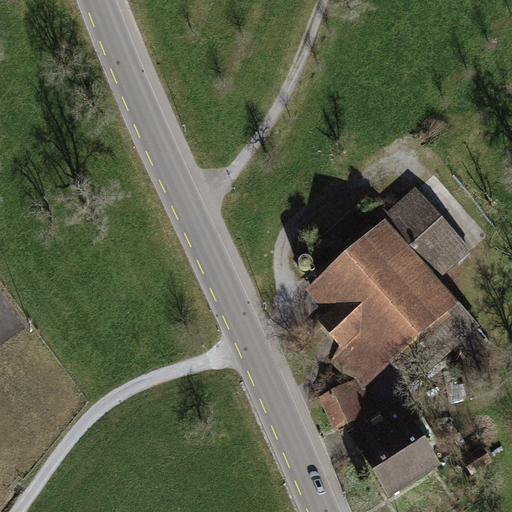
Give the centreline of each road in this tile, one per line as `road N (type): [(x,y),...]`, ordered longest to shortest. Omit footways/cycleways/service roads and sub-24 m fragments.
road 1 (secondary): [(99,0),(323,511)]
road 2 (track): [(254,345),(123,389),(95,407),(11,511)]
road 3 (track): [(188,208),(233,172),(292,77),(326,0)]
